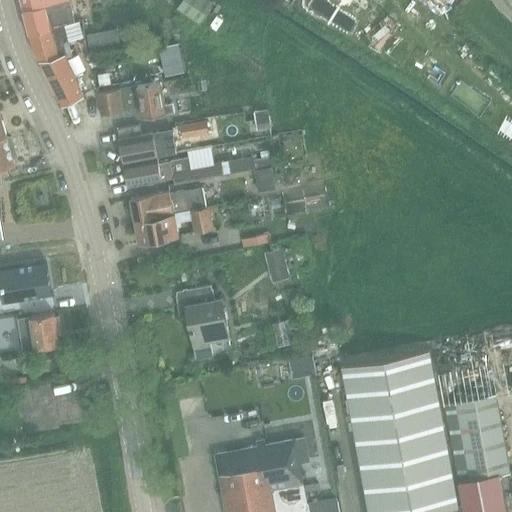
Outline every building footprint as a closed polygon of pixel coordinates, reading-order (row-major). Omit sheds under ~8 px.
[(20,0),(29,33),(30,33),(64,24),(63,24),(75,21),(69,0),(20,0)] [(199,22),(214,0),(212,0),(181,0),(176,7),(199,22)] [(347,0),(341,10),(371,29),(382,11),(363,0),(347,0)] [(64,24),(30,33),(34,50),(51,82),(55,91),(62,105),(76,98),(83,94),(65,54),(71,53),(64,24)] [(89,35),(92,55),(120,50),(116,30),(89,35)] [(159,49),(165,78),(185,74),(179,45),(159,49)] [(142,117),(174,112),(172,103),(164,104),(160,81),(137,85),(142,117)] [(101,115),(123,111),(119,88),(98,91),(101,115)] [(256,128),(268,126),(265,109),(253,111),(256,128)] [(206,120),(197,121),(199,134),(208,132),(206,120)] [(138,123),(116,127),(122,162),(157,155),(173,152),(170,132),(169,127),(140,133),(138,123)] [(0,134),(0,167),(14,163),(9,147),(12,145),(9,135),(5,135),(5,133),(0,134)] [(209,158),(233,156),(231,139),(207,141),(209,158)] [(276,159),(293,155),(291,146),(273,150),(276,159)] [(157,155),(122,162),(126,184),(172,176),(173,182),(184,180),(220,174),(255,167),(252,155),(218,161),(188,166),(186,156),(169,159),(158,161),(157,155)] [(256,188),(272,186),(270,167),(253,170),(256,188)] [(169,191),(168,188),(130,195),(134,217),(177,209),(208,204),(207,202),(204,202),(201,185),(169,191)] [(229,195),(211,199),(217,222),(235,217),(229,195)] [(138,238),(177,231),(175,218),(191,215),(194,228),(212,224),(208,204),(177,209),(134,217),(138,238)] [(296,270),(312,261),(300,238),(283,246),(296,270)] [(281,248),(264,252),(271,282),(289,277),(281,248)] [(46,260),(0,267),(0,269),(2,269),(7,299),(3,299),(3,301),(53,293),(53,291),(51,291),(46,260)] [(213,355),(210,339),(227,335),(220,295),(213,297),(210,281),(176,287),(179,304),(187,302),(197,358),(213,355)] [(56,315),(55,312),(19,318),(21,330),(24,351),(60,345),(58,331),(62,330),(60,314),(56,315)] [(463,358),(510,352),(509,341),(461,347),(463,358)] [(430,348),(342,364),(369,511),(435,511),(435,509),(459,505),(430,348)] [(484,379),(504,374),(502,365),(482,370),(484,379)] [(455,400),(445,402),(460,481),(500,473),(511,471),(496,393),(455,400)] [(292,440),(217,454),(227,511),(340,511),(338,500),(328,502),(327,500),(309,504),(309,502),(306,502),(299,461),(296,461),(292,440)] [(507,511),(500,473),(460,481),(465,511),(507,511)]
